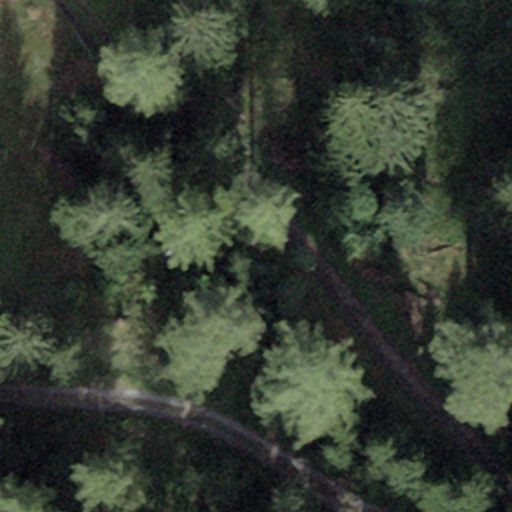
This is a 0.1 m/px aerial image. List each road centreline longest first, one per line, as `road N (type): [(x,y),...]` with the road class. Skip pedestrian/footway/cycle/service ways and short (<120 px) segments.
road 1 (track): [(511,462),(327,268),(235,152),(148,77),(78,0)]
road 2 (track): [(359,511),(193,412),(0,390)]
road 3 (track): [(0,326),(152,380),(193,412)]
